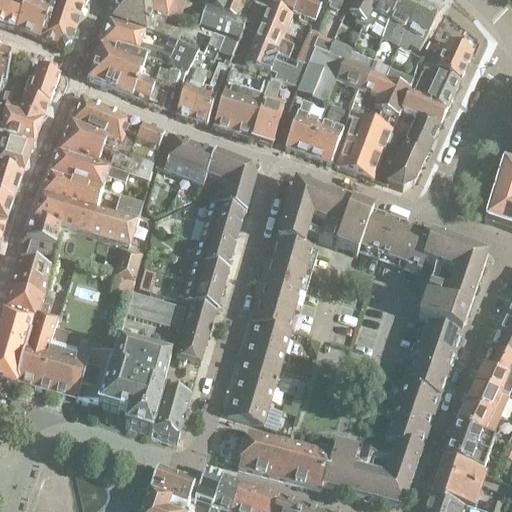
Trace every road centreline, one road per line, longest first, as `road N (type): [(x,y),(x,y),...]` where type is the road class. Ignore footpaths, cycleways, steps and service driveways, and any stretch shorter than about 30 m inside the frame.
road 1 (residential): [(18,480),(38,444),(66,432),(146,456),(198,457),(278,170)]
road 2 (residential): [(415,511),(508,253)]
road 3 (residential): [(278,170),(71,96)]
road 4 (residential): [(0,304),(71,96)]
road 5 (residential): [(427,223),(511,48)]
road 6 (residential): [(427,223),(278,170)]
